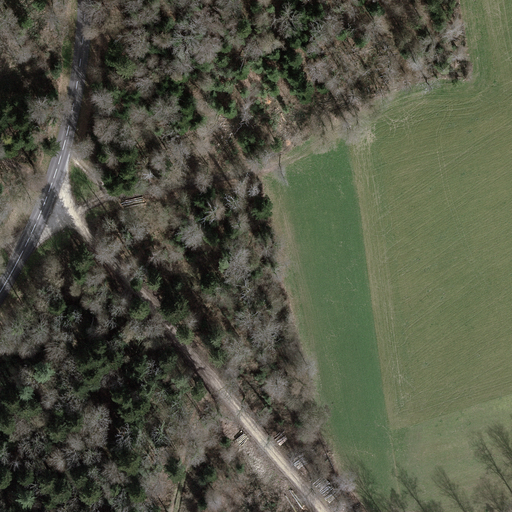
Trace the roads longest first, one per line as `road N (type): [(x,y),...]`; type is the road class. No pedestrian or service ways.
road 1 (track): [(398,102),(265,170),(82,206),(43,206)]
road 2 (track): [(315,511),(249,439),(125,265)]
road 3 (tertiary): [(81,0),(81,50),(58,161),(0,291)]
